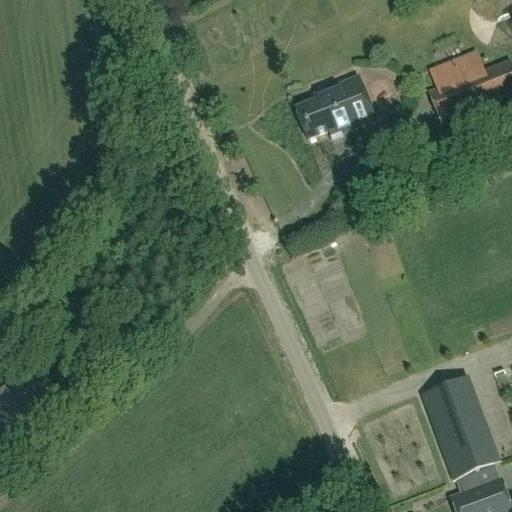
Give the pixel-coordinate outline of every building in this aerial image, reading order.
[(511,62),(511,61),(448,87),(460,119),(451,123),(455,133),(474,125),(469,115),(511,97),(511,62)] [(317,103),(296,112),(308,142),(329,133),(331,139),(376,121),(359,80),(315,98),(317,103)] [(511,285),(376,331),(389,370),(511,328),(511,285)] [(0,467),(63,419),(22,371),(0,388),(0,467)] [(449,502),(453,511),(511,511),(461,383),(420,399),(453,485),(456,484),(461,497),(449,502)]
